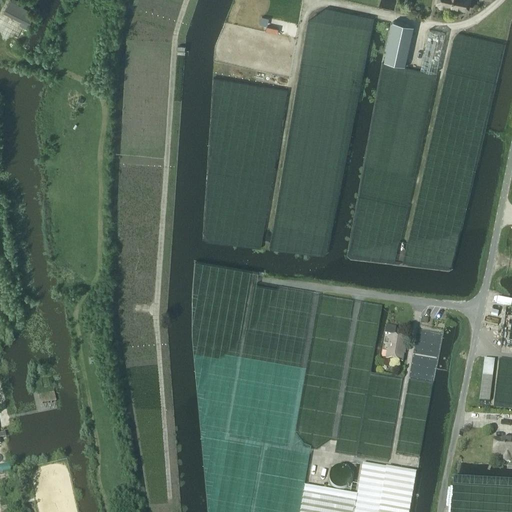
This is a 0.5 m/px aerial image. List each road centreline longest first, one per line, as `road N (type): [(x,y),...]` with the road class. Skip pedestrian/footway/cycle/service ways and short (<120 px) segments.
road 1 (track): [(170,500),(156,310),(173,48),(190,0)]
road 2 (unclassified): [(478,311),(267,279)]
road 3 (unclassified): [(440,511),(478,311)]
road 4 (unclassified): [(478,311),(511,152)]
road 5 (track): [(293,428),(316,287)]
